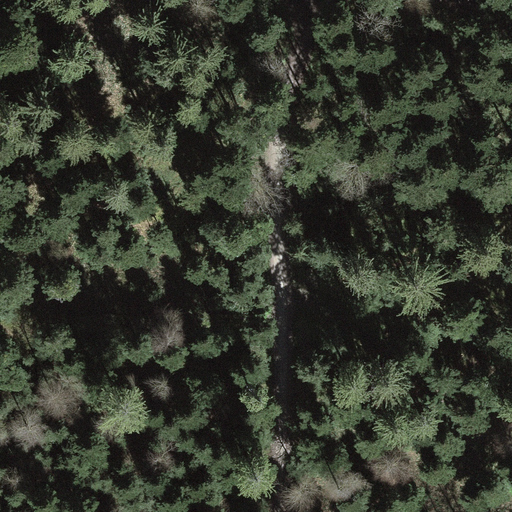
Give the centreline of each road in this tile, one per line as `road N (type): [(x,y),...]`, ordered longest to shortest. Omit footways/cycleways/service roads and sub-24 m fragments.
road 1 (track): [(282,511),(275,181),(302,53),(333,0)]
road 2 (track): [(278,259),(361,304),(464,392),(511,456)]
